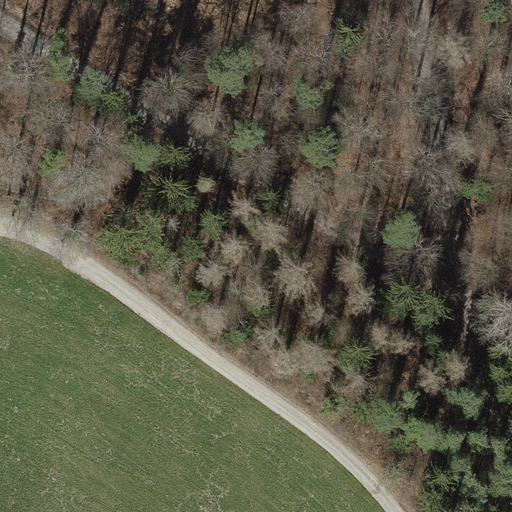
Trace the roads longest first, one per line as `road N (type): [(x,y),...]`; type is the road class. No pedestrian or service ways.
road 1 (track): [(511,339),(0,18)]
road 2 (track): [(397,511),(277,402),(92,264),(0,222)]
road 3 (track): [(511,450),(461,309),(468,175),(431,0)]
road 4 (track): [(0,187),(91,197),(229,161)]
